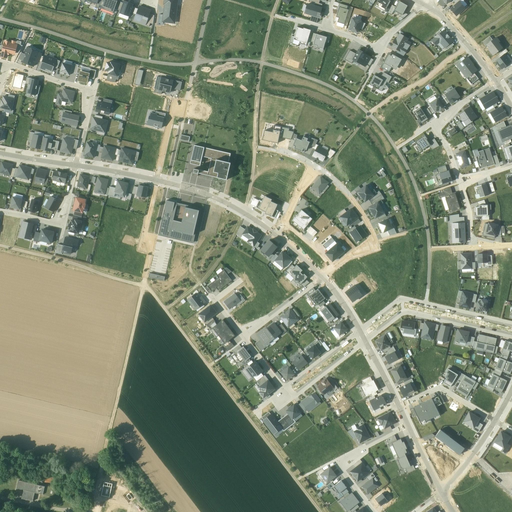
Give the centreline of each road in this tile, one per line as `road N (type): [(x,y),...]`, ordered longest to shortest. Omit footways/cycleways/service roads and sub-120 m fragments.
road 1 (track): [(97,484),(155,236)]
road 2 (track): [(155,236),(209,0)]
road 3 (residential): [(511,324),(402,299),(359,329)]
road 4 (residential): [(322,277),(373,236),(354,200),(312,166)]
road 5 (residential): [(365,341),(407,311),(511,336)]
road 6 (residential): [(374,511),(340,464),(408,425)]
road 7 (residential): [(460,183),(437,127),(496,81)]
